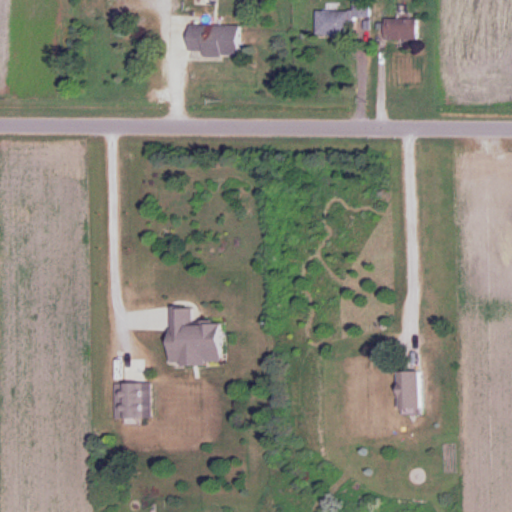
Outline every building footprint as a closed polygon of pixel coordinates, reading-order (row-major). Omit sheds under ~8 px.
[(351,12),(314,13),(314,35),(348,35),(348,20),(369,19),(369,0),(354,0),(351,0),(351,12)] [(414,41),(415,20),(382,20),(382,41),(414,41)] [(242,26),(186,26),(186,56),(242,56),(242,26)] [(221,324),(190,325),(190,310),(168,310),(169,366),(222,365),(221,324)] [(394,373),(394,410),(417,410),(417,373),(394,373)] [(150,419),(149,384),(118,385),(118,419),(150,419)]
